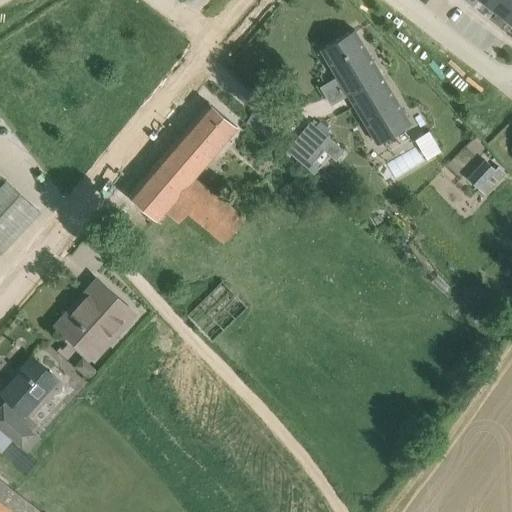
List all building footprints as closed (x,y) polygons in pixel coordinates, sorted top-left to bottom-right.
[(511,0),(491,0),(489,4),(508,18),(511,12),(511,0)] [(355,28),(321,49),(378,143),(411,123),(355,28)] [(201,178),(197,174),(238,126),(209,101),(129,194),(158,219),(166,210),(180,222),(188,213),(224,242),(245,217),(198,181),(201,178)] [(431,128),(409,137),(418,160),(441,150),(431,128)] [(296,139),(287,148),(314,173),(320,167),(309,157),(312,154),(296,139)] [(485,158),(468,177),(486,194),(496,184),(489,177),(492,175),(498,181),(506,172),(499,165),(497,168),(485,158)] [(0,251),(1,253),(40,211),(0,173),(0,251)] [(57,324),(94,358),(135,312),(98,278),(57,324)] [(187,315),(213,341),(248,306),(223,280),(187,315)] [(2,392),(26,414),(58,378),(32,355),(20,369),(22,370),(2,392)] [(90,362),(82,371),(89,377),(97,368),(90,362)] [(27,451),(40,436),(18,416),(5,431),(27,451)] [(0,511),(41,511),(0,479),(0,511)]
